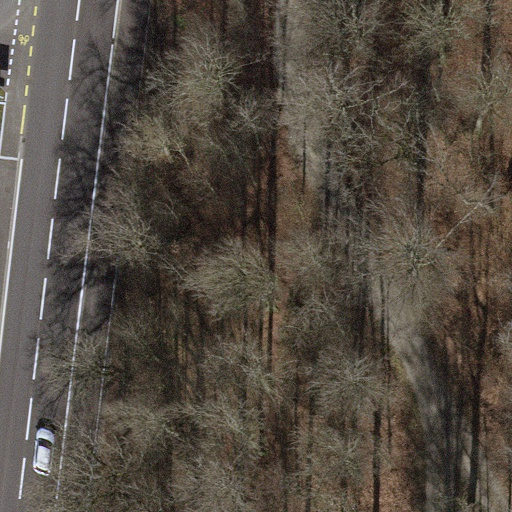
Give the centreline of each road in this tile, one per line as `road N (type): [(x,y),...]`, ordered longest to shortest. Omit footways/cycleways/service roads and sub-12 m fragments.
road 1 (track): [(295,0),(295,141),(448,457),(486,511)]
road 2 (primary): [(21,511),(79,28)]
